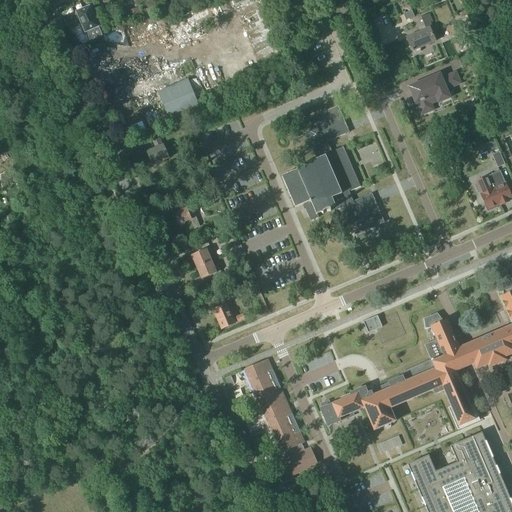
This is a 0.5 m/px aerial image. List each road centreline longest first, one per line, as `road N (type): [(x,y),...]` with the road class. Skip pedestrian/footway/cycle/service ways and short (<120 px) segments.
road 1 (residential): [(201,361),(44,0)]
road 2 (residential): [(448,254),(339,0)]
road 3 (residential): [(325,309),(248,125)]
road 4 (residential): [(349,511),(273,331)]
road 5 (residential): [(266,511),(201,361)]
road 6 (residential): [(448,254),(325,309)]
